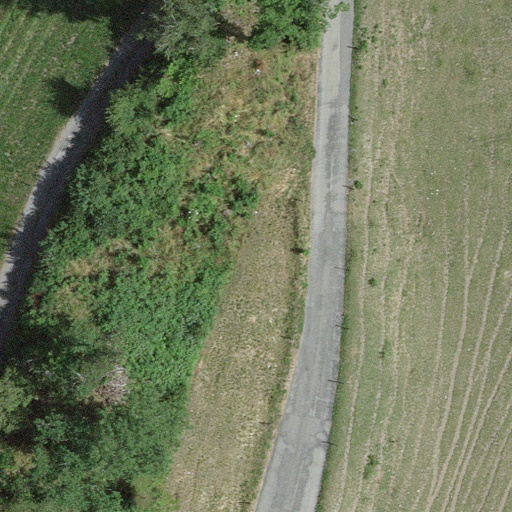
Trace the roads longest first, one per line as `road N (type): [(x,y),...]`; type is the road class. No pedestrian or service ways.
road 1 (unclassified): [(286,511),(321,314),(339,0)]
road 2 (track): [(0,278),(75,81),(145,0)]
